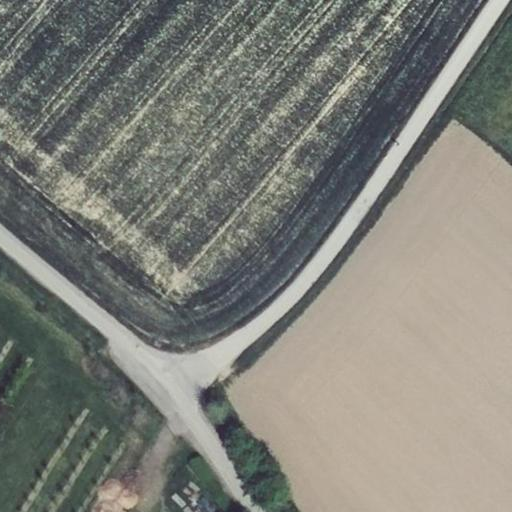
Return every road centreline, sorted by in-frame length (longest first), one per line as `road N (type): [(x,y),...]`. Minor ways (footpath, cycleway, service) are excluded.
road 1 (unclassified): [(167,389),(253,332),(310,276),(499,0)]
road 2 (unclassified): [(0,235),(167,389)]
road 3 (unclassified): [(167,389),(248,511)]
